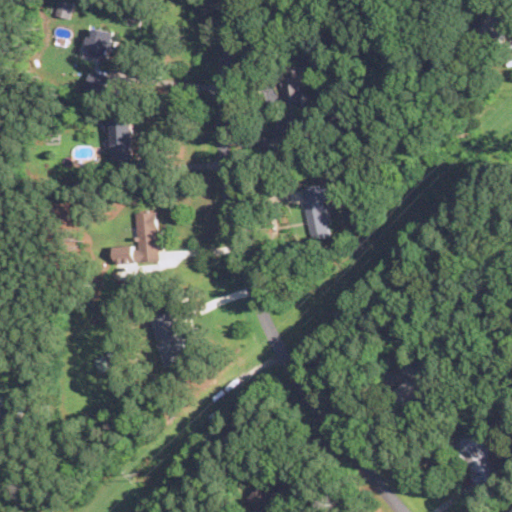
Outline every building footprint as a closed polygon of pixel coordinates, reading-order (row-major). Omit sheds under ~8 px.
[(76,1),(72,0),(63,0),(59,13),(72,16),(76,1)] [(498,38),(511,15),(492,2),(477,25),(498,38)] [(91,57),(116,57),(115,28),(90,28),(91,57)] [(302,63),(282,65),(289,111),(278,112),(281,130),(311,126),(302,63)] [(112,76),(92,71),(87,88),(108,93),(112,76)] [(114,117),(115,158),(135,158),(135,117),(114,117)] [(327,195),(308,196),(311,234),(331,233),(327,195)] [(93,200),(78,201),(79,219),(87,218),(87,212),(94,212),(93,200)] [(162,260),(160,209),(138,210),(140,243),(116,244),(117,262),(162,260)] [(190,360),(178,308),(153,314),(165,366),(190,360)] [(113,363),(123,362),(122,350),(112,351),(113,363)] [(410,420),(433,405),(407,366),(384,382),(410,420)] [(1,425),(20,425),(20,402),(1,402),(1,425)] [(478,485),(506,472),(486,426),(458,439),(478,485)] [(279,511),(293,492),(267,475),(249,503),(263,511),(279,511)]
